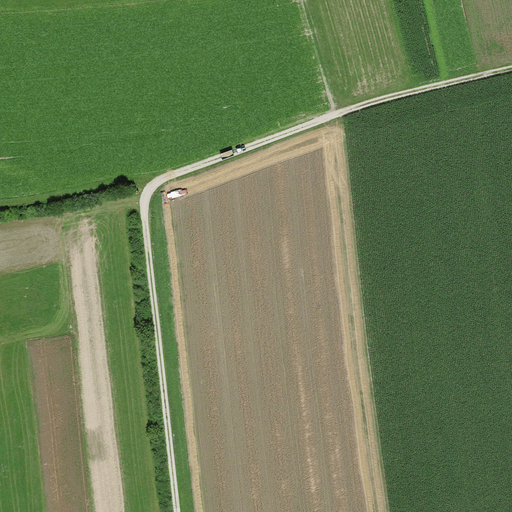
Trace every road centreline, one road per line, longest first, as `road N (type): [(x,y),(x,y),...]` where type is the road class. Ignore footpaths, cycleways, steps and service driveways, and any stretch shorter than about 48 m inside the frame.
road 1 (track): [(177,511),(142,194),(375,100),(474,76)]
road 2 (track): [(0,204),(148,186)]
